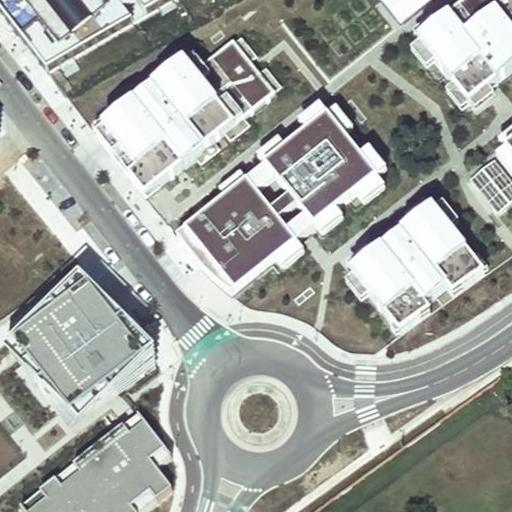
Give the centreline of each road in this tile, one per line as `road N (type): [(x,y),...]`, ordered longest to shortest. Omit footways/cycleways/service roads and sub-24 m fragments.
road 1 (residential): [(225,376),(0,83)]
road 2 (tertiary): [(310,416),(439,381),(511,342)]
